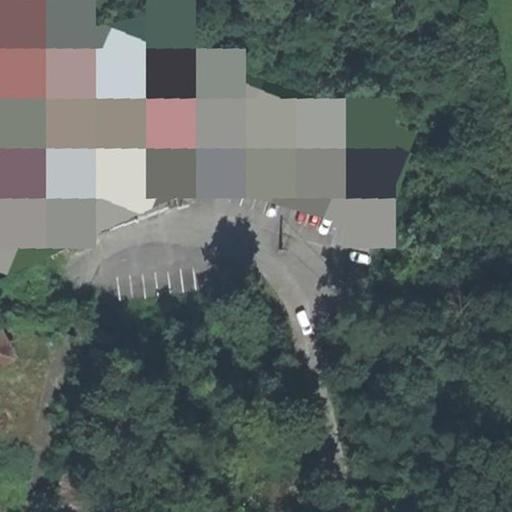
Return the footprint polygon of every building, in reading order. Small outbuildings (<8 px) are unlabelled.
[(50,31),(17,0),(0,0),(0,103),(63,89),(50,31)] [(85,54),(92,84),(167,66),(160,36),(85,54)] [(120,177),(196,160),(179,89),(105,105),(120,177)] [(36,183),(0,199),(0,233),(6,245),(55,222),(36,183)] [(0,365),(12,359),(0,335),(0,365)]
